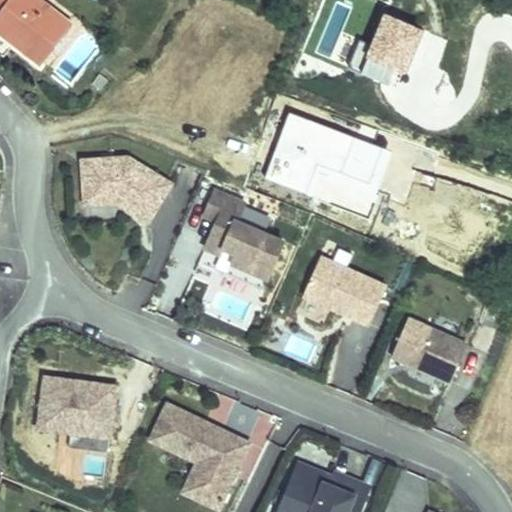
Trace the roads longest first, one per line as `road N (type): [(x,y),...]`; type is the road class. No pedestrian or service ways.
road 1 (residential): [(61,300),(443,456),(477,478),(499,511)]
road 2 (residential): [(0,105),(27,146),(31,229),(61,300)]
